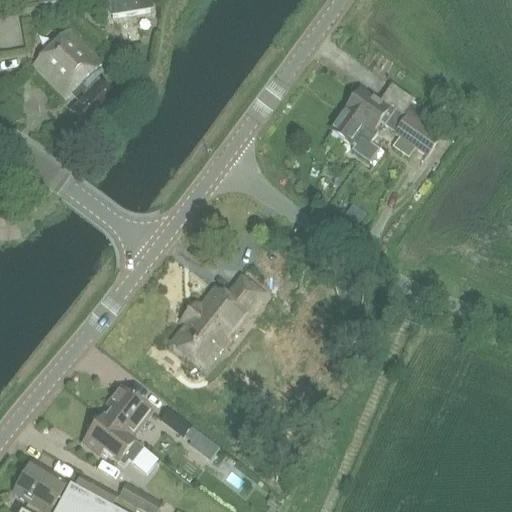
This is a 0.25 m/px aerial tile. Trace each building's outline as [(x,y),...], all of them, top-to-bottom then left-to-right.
[(109,0),(113,19),(152,12),(150,0),(109,0)] [(69,32),(33,69),(66,102),(74,94),(82,103),(70,115),(89,133),(111,111),(104,105),(113,96),(100,82),(100,83),(93,76),(103,66),(69,32)] [(395,134),(394,135),(427,159),(441,140),(447,132),(410,106),(412,102),(390,86),(378,104),(361,92),(362,92),(361,91),(345,113),(346,113),(332,134),(350,147),(352,145),(355,147),(351,153),(360,159),(378,135),(374,132),(381,123),(395,134)] [(224,351),(234,338),(266,297),(242,278),(225,299),(215,291),(172,345),(191,361),(197,353),(210,364),(221,349),(224,351)] [(105,419),(103,421),(142,452),(144,450),(132,441),(152,415),(121,390),(107,407),(113,412),(106,420),(105,419)] [(160,424),(182,441),(192,429),(170,411),(160,424)] [(142,452),(103,421),(83,446),(99,459),(102,454),(118,466),(119,465),(123,469),(128,463),(132,465),(142,452)] [(192,429),(184,438),(191,444),(188,447),(209,464),(219,451),(192,429)] [(14,495),(41,511),(51,511),(68,486),(34,464),(14,495)] [(113,511),(112,511),(118,499),(82,479),(75,491),(71,489),(58,511),(22,511),(21,511),(20,511),(113,511)] [(159,511),(162,507),(126,486),(118,500),(140,511),(159,511)]
